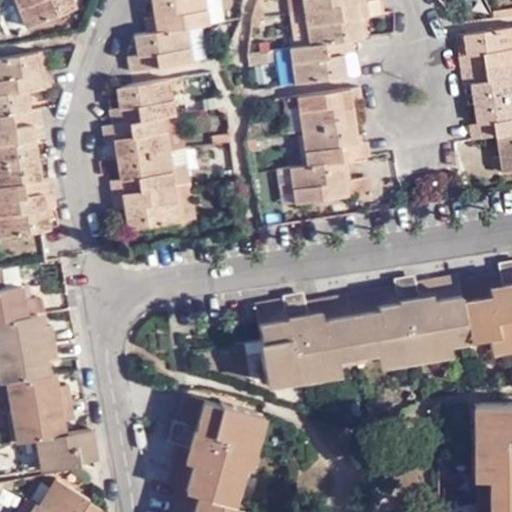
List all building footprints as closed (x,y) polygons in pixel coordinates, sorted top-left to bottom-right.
[(16,0),(27,25),(77,4),(75,0),(16,0)] [(203,24),(205,24),(201,0),(151,0),(153,15),(143,16),(145,31),(189,25),(203,24)] [(217,0),(201,0),(205,24),(222,22),(217,0)] [(290,0),(293,13),(304,11),(302,0),(290,0)] [(380,0),(302,0),(304,11),(368,1),(380,0)] [(370,16),(368,1),(304,11),(308,39),(308,45),(351,39),(362,37),(359,17),(370,16)] [(511,5),(493,8),(496,14),(511,11),(511,5)] [(203,24),(189,25),(193,60),(208,59),(203,24)] [(145,31),(135,33),(138,52),(129,54),(130,69),(193,60),(189,25),(145,31)] [(511,26),(468,32),(469,47),(470,54),(462,55),(464,70),(482,67),(511,63),(511,26)] [(289,48),(308,45),(308,39),(288,42),(289,48)] [(351,39),(308,45),(289,48),(294,83),(347,76),(345,63),(344,55),(353,53),(351,39)] [(40,47),(0,53),(0,88),(27,84),(55,80),(53,65),(44,66),(40,47)] [(280,85),(294,83),(289,48),(251,54),(252,65),(276,62),(280,85)] [(511,63),(482,67),(464,70),(465,84),(475,82),(477,102),(496,100),(511,97),(511,63)] [(170,76),(117,84),(118,95),(119,105),(109,106),(111,121),(167,113),(176,112),(170,76)] [(0,88),(0,124),(33,119),(43,117),(40,104),(31,105),(27,84),(0,88)] [(358,86),(297,95),(302,128),(364,120),(361,109),(352,109),(351,103),(360,101),(358,86)] [(297,95),(282,96),(287,130),(302,128),(297,95)] [(511,134),(511,97),(496,100),(477,102),(479,116),(480,123),(471,125),(473,140),(502,136),(511,134)] [(176,112),(167,113),(171,148),(187,146),(181,111),(176,112)] [(171,148),(167,113),(111,121),(103,122),(104,135),(115,134),(116,142),(117,155),(171,148)] [(33,119),(0,124),(0,158),(50,150),(48,137),(36,138),(33,119)] [(364,120),(302,128),(308,163),(341,158),(348,157),(368,154),(366,142),(357,143),(356,135),(366,133),(364,120)] [(260,122),(249,123),(246,136),(257,134),(261,133),(260,122)] [(230,141),(229,133),(211,135),(211,143),(224,142),(230,141)] [(511,134),(502,136),(504,156),(495,156),(496,173),(511,170),(511,134)] [(258,139),(246,141),(249,153),(260,152),(258,139)] [(187,146),(171,148),(175,183),(192,181),(187,146)] [(175,183),(171,148),(117,155),(118,169),(119,175),(110,176),(113,192),(175,183)] [(50,150),(0,158),(0,195),(55,186),(54,173),(42,174),(41,166),(52,164),(50,150)] [(308,163),(289,165),(290,172),(294,202),(324,197),(325,204),(341,202),(340,194),(355,193),(353,178),(343,178),(341,158),(308,163)] [(280,204),(294,202),(290,172),(275,173),(280,204)] [(366,175),(353,178),(355,193),(369,191),(366,175)] [(192,181),(175,183),(180,219),(196,216),(192,181)] [(180,219),(175,183),(113,192),(114,206),(124,204),(127,225),(180,219)] [(55,186),(0,195),(0,231),(39,224),(48,223),(47,209),(46,203),(58,201),(55,186)] [(511,256),(494,260),(495,272),(496,274),(511,270),(511,256)] [(281,310),(279,301),(252,306),(259,340),(254,341),(262,381),(285,378),(284,371),(315,365),(317,371),(336,368),(375,361),(396,357),(394,349),(426,344),(426,347),(444,344),(465,341),(466,344),(483,342),(506,339),(505,334),(511,332),(511,270),(496,274),(495,272),(455,280),(454,275),(414,283),(415,289),(393,293),(392,286),(301,304),(301,305),(281,310)] [(22,297),(19,285),(2,287),(0,274),(0,346),(7,380),(10,380),(23,437),(38,435),(45,469),(70,465),(70,461),(98,456),(94,430),(66,434),(60,434),(58,421),(64,420),(76,418),(69,384),(60,386),(53,387),(50,372),(46,373),(42,359),(51,358),(61,357),(54,321),(44,323),(37,325),(35,314),(42,312),(39,294),(29,296),(22,297)] [(391,280),(392,286),(393,293),(415,289),(414,283),(412,276),(391,280)] [(27,284),(19,285),(22,297),(29,296),(27,284)] [(278,295),(279,301),(281,310),(301,305),(301,304),(298,292),(278,295)] [(44,323),(42,312),(35,314),(37,325),(44,323)] [(511,343),(511,332),(505,334),(506,339),(483,342),(484,348),(511,343)] [(445,350),(444,344),(426,347),(426,344),(394,349),(396,357),(375,361),(376,367),(410,361),(410,356),(445,350)] [(53,371),(51,358),(42,359),(46,373),(50,372),(53,371)] [(337,374),(336,368),(317,371),(315,365),(284,371),(285,378),(262,381),(263,386),(337,374)] [(53,371),(50,372),(53,387),(60,386),(57,371),(53,371)] [(247,431),(253,410),(217,400),(216,405),(184,397),(177,422),(183,424),(178,445),(176,444),(166,486),(179,489),(173,511),(244,511),(246,504),(231,500),(236,480),(241,461),(235,459),(243,430),(247,431)] [(511,511),(511,401),(476,405),(477,425),(482,425),(483,455),(478,455),(479,475),(480,511),(511,511)] [(474,475),(479,475),(478,455),(483,455),(482,425),(477,425),(476,405),(471,405),(474,475)] [(259,411),(253,410),(247,431),(243,430),(235,459),(241,461),(236,480),(242,481),(259,411)] [(165,441),(176,444),(178,445),(183,424),(177,422),(171,420),(165,441)] [(100,511),(103,509),(86,499),(88,496),(52,475),(36,503),(25,496),(14,511),(100,511)]
